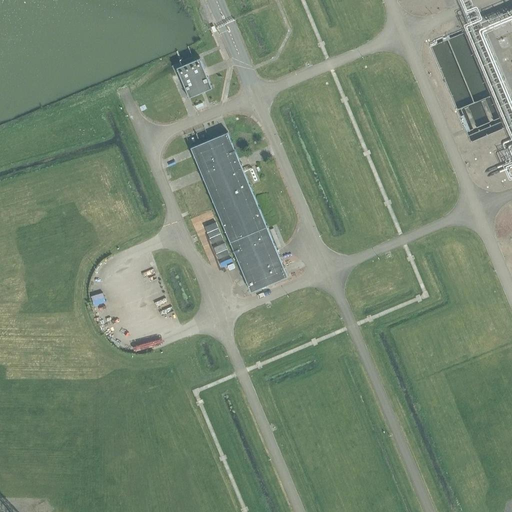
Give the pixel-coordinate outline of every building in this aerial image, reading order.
[(177,68),(189,97),(212,88),(200,58),(177,68)] [(511,107),(511,89),(502,62),(495,64),(498,73),(496,74),(509,109),(511,107)] [(228,132),(191,148),(251,291),(287,276),(228,132)] [(201,209),(213,205),(206,187),(195,192),(201,209)] [(205,253),(229,244),(216,210),(193,218),(205,253)]
